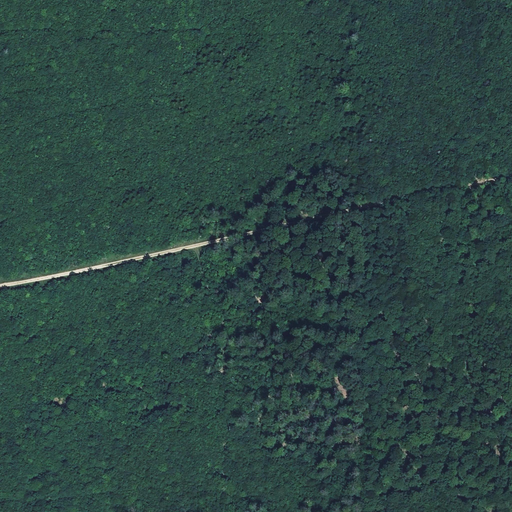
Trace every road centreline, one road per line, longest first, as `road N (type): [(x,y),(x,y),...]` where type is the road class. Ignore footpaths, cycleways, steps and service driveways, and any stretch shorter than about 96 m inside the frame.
road 1 (track): [(511,177),(0,284)]
road 2 (track): [(358,0),(360,511)]
